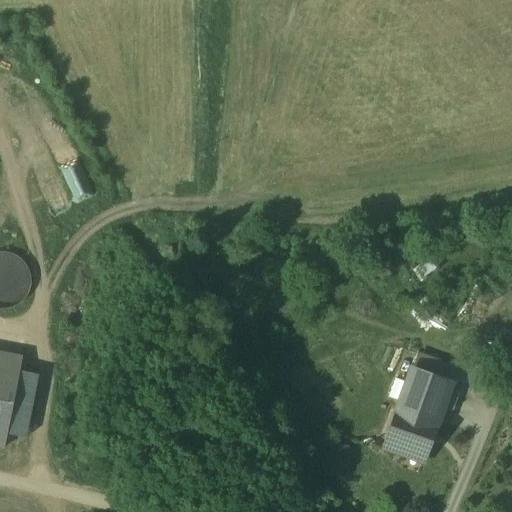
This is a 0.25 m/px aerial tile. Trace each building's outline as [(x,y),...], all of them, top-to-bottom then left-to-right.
[(73,204),(38,133),(20,142),(55,212),(73,204)] [(83,169),(65,178),(77,202),(96,193),(83,169)] [(30,290),(32,279),(30,267),(23,258),(13,251),(2,249),(0,249),(0,308),(3,309),(14,307),(24,300),(30,290)] [(23,357),(0,352),(0,446),(5,448),(23,357)] [(448,397),(408,382),(400,406),(439,420),(448,397)] [(439,420),(400,406),(385,446),(425,460),(439,420)] [(330,443),(330,475),(350,475),(351,443),(330,443)]
